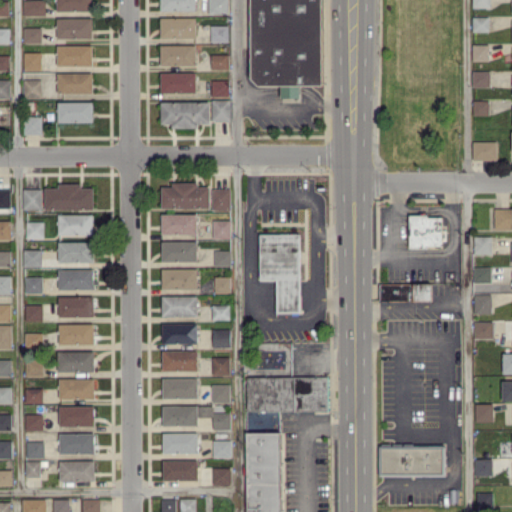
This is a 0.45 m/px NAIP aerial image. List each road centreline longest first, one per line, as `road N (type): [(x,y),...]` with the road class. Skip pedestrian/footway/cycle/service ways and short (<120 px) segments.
road 1 (primary): [(355,511),(351,0)]
road 2 (residential): [(129,0),(132,511)]
road 3 (residential): [(352,158),(0,159)]
road 4 (residential): [(511,183),(352,183)]
